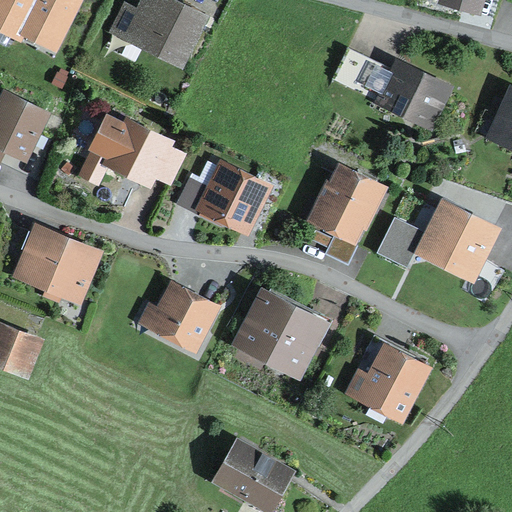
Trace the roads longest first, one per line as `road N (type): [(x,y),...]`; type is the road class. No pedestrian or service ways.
road 1 (residential): [(490,351),(324,273),(268,257),(139,243),(0,193)]
road 2 (residential): [(490,351),(360,511)]
road 3 (residential): [(511,49),(325,0)]
